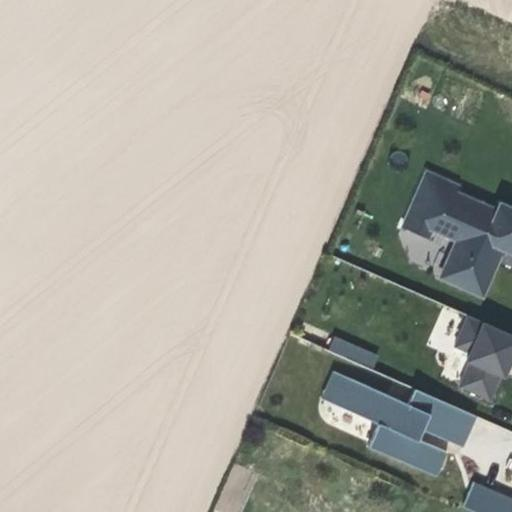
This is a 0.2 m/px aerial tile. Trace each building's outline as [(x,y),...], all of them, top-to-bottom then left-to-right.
[(423,170),(400,221),(428,233),(430,227),(456,238),(439,275),(483,294),(496,264),(503,249),(511,253),(511,206),(496,200),(492,207),(451,189),(454,184),(423,170)] [(511,355),(511,333),(465,314),(453,343),(477,353),(464,383),(489,394),(498,373),(503,362),(509,364),(511,355)] [(330,338),(326,354),(373,367),(378,351),(330,338)] [(475,414),(373,371),(366,385),(350,378),(339,405),(379,423),(370,444),(435,472),(443,451),(417,440),(419,436),(422,427),(462,444),(475,414)] [(511,511),(511,501),(472,485),(462,507),(471,511),(511,511)]
